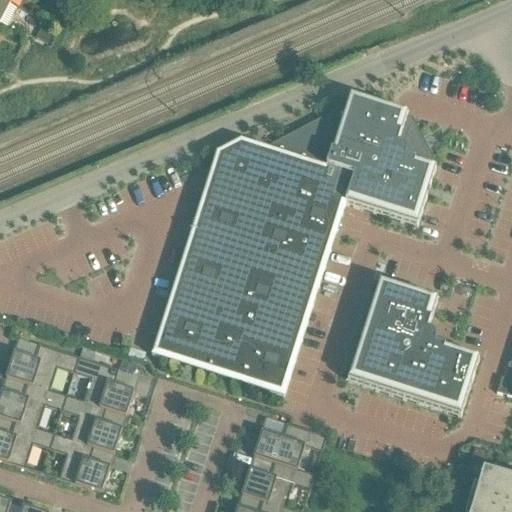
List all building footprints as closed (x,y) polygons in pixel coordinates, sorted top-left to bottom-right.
[(0,0),(0,24),(10,6),(0,0)] [(217,157),(152,360),(284,402),(346,208),(417,231),(436,172),(422,168),(423,163),(408,134),(403,132),(408,118),(350,100),(345,114),(340,112),(271,148),(269,154),(241,145),(217,157)] [(379,286),(366,327),(348,385),(461,421),(479,363),(435,349),(436,345),(435,342),(434,339),(433,337),(430,336),(428,335),(431,324),(437,304),(379,286)] [(79,363),(40,351),(35,365),(15,358),(7,382),(49,396),(57,371),(74,377),(79,363)] [(127,421),(134,396),(114,390),(118,376),(79,363),(74,377),(91,382),(83,407),(127,421)] [(497,397),(504,398),(511,400),(511,383),(501,381),(497,397)] [(3,396),(0,404),(0,422),(37,434),(44,410),(62,415),(66,401),(49,396),(7,382),(7,384),(27,390),(23,403),(3,396)] [(79,421),(71,445),(115,459),(122,434),(102,428),(106,415),(126,422),(127,421),(83,407),(66,401),(62,415),(79,421)] [(0,422),(0,423),(15,428),(11,441),(0,437),(0,465),(26,474),(33,449),(49,455),(54,439),(37,434),(0,422)] [(322,457),(327,442),(287,429),(282,443),(262,437),(254,461),(314,480),(315,480),(298,474),(305,452),(322,457)] [(67,460),(59,484),(102,498),(110,472),(90,466),(94,453),(114,460),(115,459),(71,445),(54,439),(49,455),(67,460)] [(270,481),(250,475),(242,499),(282,511),(285,511),(293,490),(310,495),(314,480),(254,461),(254,462),(274,469),(270,481)] [(511,511),(511,483),(484,475),(473,511),(511,511)] [(282,511),(242,499),(242,500),(262,507),(260,511),(282,511)]
